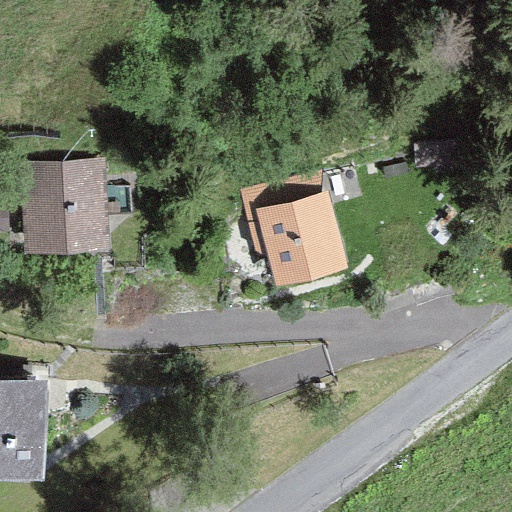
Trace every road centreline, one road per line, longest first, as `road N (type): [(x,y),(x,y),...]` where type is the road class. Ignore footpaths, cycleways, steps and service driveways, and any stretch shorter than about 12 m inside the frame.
road 1 (track): [(0,302),(89,327),(511,322)]
road 2 (unclassified): [(511,340),(274,511)]
